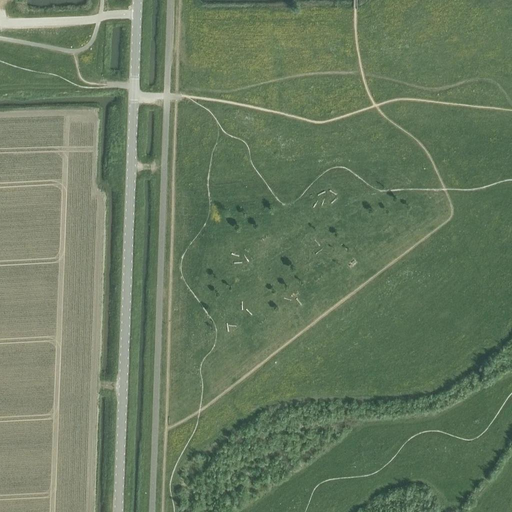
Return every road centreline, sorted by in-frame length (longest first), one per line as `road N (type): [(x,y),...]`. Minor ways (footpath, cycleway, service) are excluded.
road 1 (tertiary): [(118,511),(137,0)]
road 2 (unknown): [(176,96),(305,72),(361,73),(433,90),(488,80),(511,102)]
